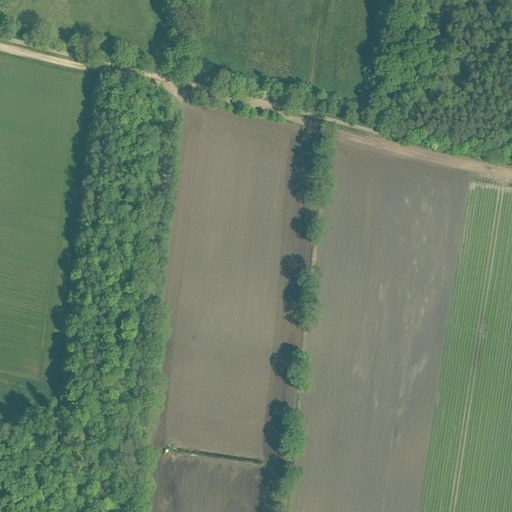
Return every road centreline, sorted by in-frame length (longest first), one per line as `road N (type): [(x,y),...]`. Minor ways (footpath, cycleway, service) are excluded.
road 1 (track): [(511,175),(173,91)]
road 2 (track): [(173,91),(0,47)]
